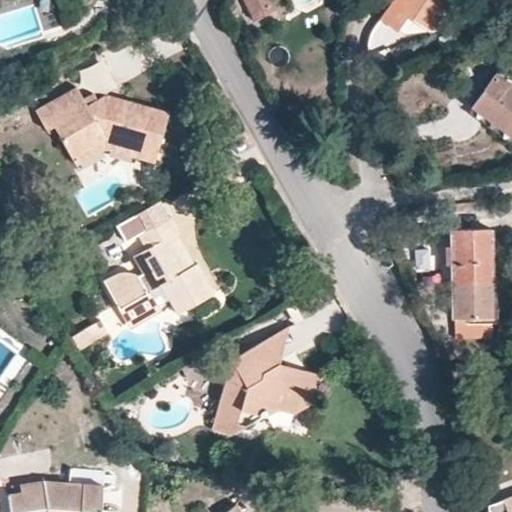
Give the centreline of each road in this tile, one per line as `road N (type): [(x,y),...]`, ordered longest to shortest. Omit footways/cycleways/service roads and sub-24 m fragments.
road 1 (residential): [(323,216),(420,395),(442,511)]
road 2 (residential): [(192,0),(323,216)]
road 3 (residential): [(377,0),(356,53),(368,188),(323,216)]
